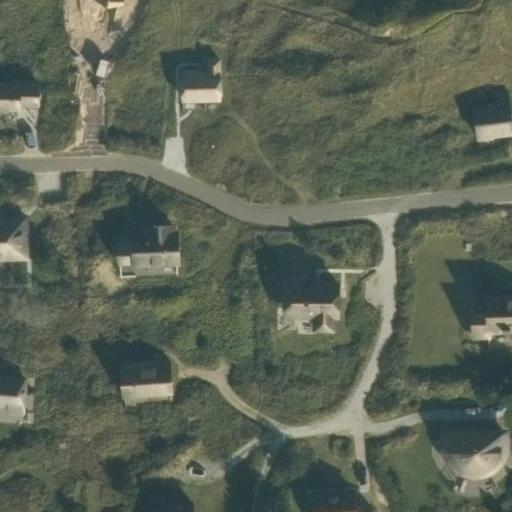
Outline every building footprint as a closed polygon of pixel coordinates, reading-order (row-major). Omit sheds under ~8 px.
[(182,99),(219,99),(218,59),(208,60),(208,72),(181,72),(182,99)] [(38,83),(14,83),(14,85),(0,85),(0,108),(18,109),(18,103),(37,104),(38,83)] [(477,139),(492,137),(491,135),(511,133),(507,90),(494,92),(496,106),(474,109),(477,139)] [(0,258),(13,258),(13,257),(11,257),(11,238),(24,237),(25,242),(26,242),(25,217),(0,218),(0,258)] [(134,264),(178,262),(176,234),(173,234),(172,226),(152,227),(152,235),(133,236),(133,245),(118,246),(119,262),(134,261),(134,264)] [(285,311),(285,316),(300,316),(314,316),(314,330),(332,330),(332,316),(337,316),(337,284),(308,284),(308,277),(290,277),(289,277),(289,284),(285,284),(285,311)] [(511,300),(486,301),(487,315),(473,315),(474,338),(488,337),(487,329),(511,328),(511,300)] [(121,371),(123,385),(123,396),(171,392),(168,362),(154,363),(155,368),(121,371)] [(22,412),(24,385),(24,380),(0,378),(0,404),(8,405),(8,411),(22,412)] [(504,432),(445,433),(445,450),(448,460),(454,467),(462,472),(471,474),(479,474),(487,472),(494,467),(500,459),(504,450),(504,432)] [(355,508),(354,493),(313,496),(313,511),(370,511),(370,507),(355,508)] [(164,497),(149,498),(149,511),(191,511),(191,504),(164,505),(164,497)]
